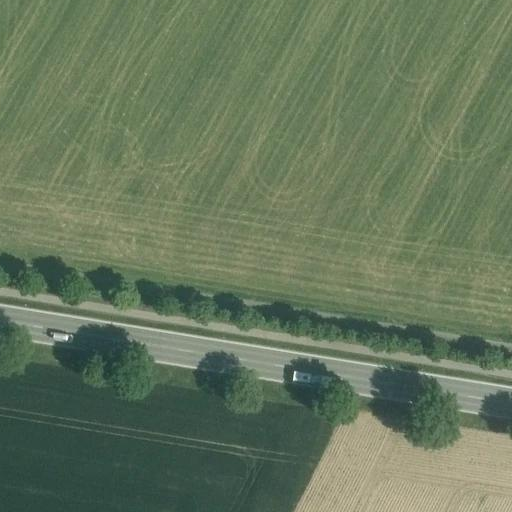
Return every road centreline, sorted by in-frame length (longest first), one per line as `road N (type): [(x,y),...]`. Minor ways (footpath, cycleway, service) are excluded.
road 1 (secondary): [(511,399),(0,314)]
road 2 (unclassified): [(0,253),(511,337)]
